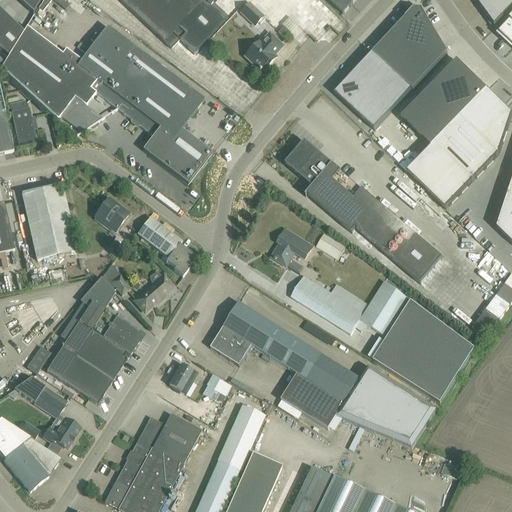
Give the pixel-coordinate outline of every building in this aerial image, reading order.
[(17,0),(33,14),(41,0),(17,0)] [(118,0),(171,50),(180,41),(194,55),(228,19),(213,6),(218,0),(118,0)] [(326,0),(343,15),(357,0),(326,0)] [(511,0),(474,0),(495,27),(494,27),(495,28),(511,9),(511,0)] [(250,5),(241,14),(255,28),(259,24),(261,26),(266,21),(264,19),(265,19),(250,5)] [(414,10),(373,55),(412,91),(413,92),(448,55),(421,10),(421,11),(415,10),(414,10)] [(0,50),(8,58),(24,34),(0,11),(0,50)] [(230,18),(220,28),(225,32),(234,22),(230,18)] [(510,23),(498,36),(511,48),(511,19),(509,22),(510,23)] [(369,37),(383,24),(380,20),(365,33),(369,37)] [(182,131),(204,102),(196,96),(107,28),(100,37),(96,34),(90,41),(95,45),(90,51),(80,44),(77,49),(87,55),(82,62),(66,51),(62,55),(27,28),(24,34),(8,58),(8,59),(6,56),(0,65),(0,71),(51,118),(50,114),(58,122),(60,119),(81,134),(80,135),(81,136),(105,120),(104,119),(103,120),(86,108),(96,95),(153,138),(143,152),(188,186),(212,154),(182,131)] [(278,34),(283,38),(288,32),(283,28),(278,34)] [(283,47),(270,34),(261,43),(259,42),(244,58),(260,72),(262,70),(264,72),(277,58),(275,56),(283,47)] [(373,55),(334,96),(335,96),(374,132),(412,91),(373,55)] [(457,62),(401,120),(431,149),(435,145),(460,119),(487,92),(457,62)] [(0,91),(0,155),(14,153),(0,91)] [(487,92),(460,119),(499,157),(499,156),(511,117),(511,115),(487,91),(487,92)] [(12,113),(19,148),(37,144),(29,109),(12,113)] [(460,119),(435,145),(474,183),(499,157),(460,119)] [(305,143),(285,166),(313,189),(305,197),(306,198),(308,197),(352,235),(356,230),(421,286),(442,260),(365,194),(333,167),(334,165),(332,166),(305,143)] [(431,149),(407,174),(446,211),(474,183),(435,145),(431,149)] [(22,196),(24,206),(37,262),(67,255),(77,253),(62,187),(22,196)] [(511,195),(508,195),(496,230),(511,245),(511,195)] [(94,219),(115,236),(130,216),(109,200),(94,219)] [(0,255),(15,252),(6,214),(4,205),(0,205),(0,255)] [(182,243),(150,219),(137,236),(169,260),(180,246),(182,243)] [(271,259),(280,264),(286,269),(295,255),(305,261),(313,249),(286,231),(278,244),(280,245),(271,259)] [(316,249),(338,262),(346,250),(323,236),(316,249)] [(117,244),(112,250),(119,255),(124,249),(117,244)] [(196,259),(180,246),(169,260),(166,263),(170,266),(175,270),(174,272),(183,279),(190,270),(189,269),(196,259)] [(139,253),(140,250),(137,247),(133,248),(131,250),(132,254),(133,255),(137,256),(139,253)] [(131,292),(120,277),(112,267),(102,279),(114,291),(116,290),(122,299),(131,292)] [(66,270),(58,272),(61,282),(68,280),(66,270)] [(136,303),(138,305),(145,312),(159,301),(160,303),(166,298),(164,296),(173,288),(164,279),(163,279),(157,272),(150,279),(151,284),(154,287),(136,303)] [(497,335),(511,309),(511,276),(482,326),(497,335)] [(292,299),(326,320),(352,337),(356,330),(363,334),(367,327),(387,340),(373,362),(440,405),(475,351),(384,283),(370,307),(337,286),(331,295),(305,278),(292,299)] [(64,346),(57,358),(108,391),(126,362),(127,363),(131,357),(130,357),(142,339),(133,333),(128,330),(129,328),(122,323),(121,323),(120,325),(103,313),(104,312),(115,296),(101,280),(95,286),(95,287),(80,303),(82,305),(60,338),(63,340),(60,343),(64,346)] [(337,418),(360,381),(239,305),(211,350),(239,368),(252,348),(297,376),(281,402),(328,431),(337,418)] [(335,346),(339,337),(308,323),(304,331),(335,346)] [(42,347),(29,370),(39,376),(53,354),(42,347)] [(57,358),(46,373),(89,401),(97,407),(108,391),(57,358)] [(169,387),(178,392),(181,394),(185,387),(188,382),(193,384),(197,376),(193,373),(181,366),(173,380),(169,387)] [(367,369),(360,381),(337,418),(412,449),(435,412),(367,369)] [(66,407),(53,398),(44,392),(46,389),(32,380),(15,392),(56,420),(57,420),(60,417),(66,407)] [(215,391),(227,398),(234,387),(221,380),(215,391)] [(68,404),(55,396),(53,398),(66,407),(68,404)] [(196,511),(223,511),(265,418),(243,408),(196,511)] [(201,419),(214,426),(219,417),(206,410),(201,419)] [(150,419),(127,461),(173,486),(202,433),(171,416),(165,427),(150,419)] [(44,440),(51,444),(53,442),(67,451),(71,444),(73,445),(73,444),(71,443),(74,438),(76,439),(77,439),(75,438),(80,431),(66,421),(60,417),(57,420),(56,420),(44,440)] [(49,478),(62,460),(31,441),(1,421),(0,421),(0,455),(5,462),(4,463),(30,494),(49,478)] [(34,442),(40,433),(27,424),(21,433),(34,442)] [(263,511),(282,469),(252,455),(227,511),(263,511)] [(158,511),(173,486),(127,461),(104,503),(113,508),(120,511),(158,511)] [(445,465),(442,475),(457,481),(461,471),(445,465)] [(318,511),(333,480),(311,469),(290,511),(318,511)] [(318,511),(401,511),(334,479),(333,480),(318,511)]
